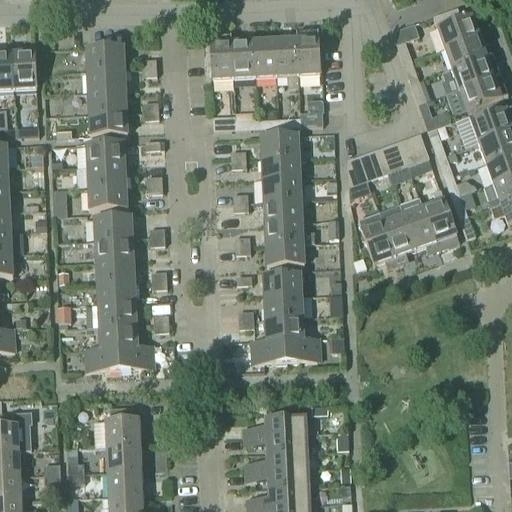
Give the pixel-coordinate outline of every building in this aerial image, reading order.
[(445,54),(480,42),(472,20),(461,24),(457,13),(433,21),(445,54)] [(391,36),(395,48),(403,70),(411,66),(404,44),(417,39),(413,28),(391,36)] [(318,36),(295,36),(296,44),(297,82),(320,80),(318,44),(318,43),(318,36)] [(230,39),(208,40),(208,48),(210,86),(233,85),(230,47),(230,39)] [(452,75),(487,62),(487,61),(480,42),(445,54),(452,75)] [(287,44),(273,45),(275,82),(286,82),(287,92),(298,91),(297,82),(296,44),(287,44)] [(273,45),(252,46),(254,84),(275,82),(273,45)] [(252,46),(230,47),(233,85),(254,84),(252,46)] [(87,76),(124,74),(123,52),(86,54),(87,76)] [(11,58),(13,95),(37,93),(34,56),(11,58)] [(0,95),(13,95),(11,58),(0,58),(0,95)] [(459,95),(501,80),(493,59),(487,61),(487,62),(452,75),(459,95)] [(141,73),(156,73),(156,64),(141,65),(141,73)] [(410,90),(419,86),(411,66),(403,70),(410,90)] [(156,73),(141,73),(141,81),(156,81),(156,73)] [(124,74),(87,76),(88,98),(125,96),(124,74)] [(466,115),(501,102),(508,100),(501,80),(459,95),(466,115)] [(419,86),(410,90),(417,110),(426,107),(419,86)] [(125,96),(88,98),(89,119),(126,118),(125,96)] [(143,117),(158,116),(158,107),(142,108),(143,117)] [(429,115),(426,107),(417,110),(420,118),(429,115)] [(468,121),(455,125),(465,152),(478,148),(511,135),(511,113),(511,111),(470,126),(468,121)] [(158,116),(143,117),(143,125),(159,124),(158,116)] [(299,122),(299,132),(322,130),(321,116),(298,117),(299,122)] [(427,135),(448,128),(445,117),(423,124),(427,135)] [(126,118),(89,119),(90,142),(127,140),(126,118)] [(235,135),(235,126),(235,120),(212,122),(213,136),(235,135)] [(277,123),(278,133),(299,132),(299,122),(277,123)] [(278,133),(277,123),(256,124),(256,134),(278,133)] [(256,134),(256,124),(235,126),(235,135),(256,134)] [(14,133),(15,143),(39,142),(38,132),(14,133)] [(0,143),(15,143),(14,133),(0,134),(0,143)] [(511,135),(478,148),(485,168),(511,158),(511,135)] [(419,138),(408,142),(417,167),(429,163),(419,138)] [(436,163),(444,160),(437,138),(429,141),(436,163)] [(261,163),(299,162),(298,140),(260,142),(261,163)] [(408,142),(398,146),(407,170),(408,170),(417,167),(408,142)] [(160,154),(159,146),(144,146),(145,155),(160,154)] [(398,146),(382,151),(391,176),(407,170),(398,146)] [(87,171),(124,169),(123,147),(86,149),(87,171)] [(382,151),(372,155),(380,180),(384,178),(391,176),(382,151)] [(372,155),(357,160),(366,185),(380,180),(372,155)] [(230,165),(245,164),(244,156),(230,157),(230,165)] [(511,158),(485,168),(492,187),(511,180),(511,158)] [(357,160),(346,164),(348,191),(366,185),(357,160)] [(444,183),(452,180),(444,160),(436,163),(444,183)] [(263,185),(300,183),(299,162),(261,163),(263,185)] [(245,164),(230,165),(231,174),(245,173),(245,164)] [(124,169),(87,171),(88,192),(125,191),(124,169)] [(451,203),(459,200),(452,180),(444,183),(451,203)] [(498,202),(488,206),(491,213),(494,211),(500,209),(511,204),(511,180),(492,187),(498,202)] [(146,190),(161,189),(161,181),(146,182),(146,190)] [(264,207),(301,205),(300,183),(263,185),(264,207)] [(161,189),(146,190),(147,199),(162,198),(161,189)] [(125,191),(88,192),(89,214),(126,212),(125,191)] [(436,207),(422,212),(434,247),(456,239),(440,194),(432,197),(436,207)] [(0,217),(9,217),(8,195),(0,195),(0,217)] [(232,208),(247,207),(247,199),(232,199),(232,208)] [(459,224),(467,221),(459,200),(451,203),(459,224)] [(418,203),(398,210),(401,219),(414,255),(434,247),(422,212),(418,203)] [(511,204),(500,209),(494,211),(491,213),(495,223),(503,220),(507,229),(511,227),(511,204)] [(265,228),(302,227),(301,205),(264,207),(265,228)] [(247,207),(232,208),(233,217),(248,216),(247,207)] [(0,238),(10,238),(9,217),(0,217),(0,238)] [(401,219),(381,227),(396,270),(408,266),(405,258),(414,255),(401,219)] [(95,245),(131,243),(130,221),(94,223),(95,245)] [(467,221),(459,224),(466,244),(474,241),(467,221)] [(266,250),(303,248),(302,227),(265,228),(266,250)] [(381,227),(359,234),(372,270),(384,266),(386,274),(396,270),(381,227)] [(149,242),(164,241),(163,233),(149,234),(149,242)] [(0,260),(11,260),(10,238),(0,238),(0,260)] [(164,241),(149,242),(150,251),(164,250),(164,241)] [(234,251),(249,250),(249,242),(234,243),(234,251)] [(131,243),(95,245),(96,266),(132,264),(131,243)] [(303,248),(266,250),(267,272),(304,270),(303,248)] [(249,250),(234,251),(235,260),(250,259),(249,250)] [(11,260),(0,260),(0,282),(12,282),(11,260)] [(132,264),(96,266),(97,288),(133,286),(132,264)] [(355,276),(365,273),(362,264),(353,267),(355,276)] [(151,285),(166,284),(166,277),(151,277),(151,285)] [(264,302),(302,300),(301,279),(263,280),(264,302)] [(236,290),(252,290),(251,281),(236,282),(236,290)] [(166,284),(151,285),(151,295),(166,294),(166,284)] [(133,286),(97,288),(98,309),(134,307),(133,286)] [(302,300),(264,302),(265,323),(303,322),(302,300)] [(134,307),(98,309),(99,331),(135,329),(134,307)] [(238,324),(253,324),(253,316),(237,317),(238,324)] [(153,328),(168,327),(168,320),(153,321),(153,328)] [(303,322),(265,323),(265,345),(285,344),(303,343),(303,322)] [(253,324),(238,324),(238,334),(254,333),(253,324)] [(168,327),(153,328),(153,336),(169,336),(168,327)] [(135,329),(99,331),(100,353),(117,352),(136,351),(135,329)] [(0,356),(15,356),(14,333),(0,333),(0,356)] [(285,344),(286,366),(320,365),(319,344),(304,344),(303,343),(285,344)] [(286,366),(285,344),(265,345),(251,345),(252,367),(286,366)] [(117,352),(118,375),(153,373),(151,350),(136,351),(117,352)] [(118,375),(117,352),(100,353),(83,354),(84,376),(118,375)] [(311,420),(327,419),(327,411),(310,412),(311,420)] [(110,425),(105,425),(106,442),(107,452),(139,451),(139,441),(137,413),(110,414),(110,425)] [(0,456),(11,456),(18,456),(17,430),(13,430),(12,419),(0,419),(0,456)] [(243,442),(307,439),(306,421),(264,423),(264,432),(242,433),(243,442)] [(265,459),(307,457),(307,439),(243,442),(243,451),(265,450),(265,459)] [(139,451),(107,452),(107,470),(108,477),(140,475),(140,468),(139,451)] [(11,456),(0,456),(0,481),(19,481),(19,475),(18,456),(11,456)] [(244,477),(308,474),(307,457),(265,459),(266,468),(243,469),(244,477)] [(59,470),(43,471),(44,480),(59,479),(59,470)] [(68,480),(84,480),(84,470),(67,471),(68,480)] [(267,494),(309,492),(308,474),(244,477),(244,486),(267,485),(267,494)] [(140,475),(108,477),(109,498),(109,501),(141,499),(141,496),(140,475)] [(59,479),(44,480),(44,489),(60,488),(59,479)] [(84,480),(68,480),(68,490),(85,489),(84,480)] [(19,481),(0,481),(0,506),(21,505),(20,503),(19,481)] [(245,511),(260,511),(310,510),(309,492),(267,494),(267,503),(246,504),(245,511)] [(141,511),(141,499),(109,501),(109,511),(141,511)]
